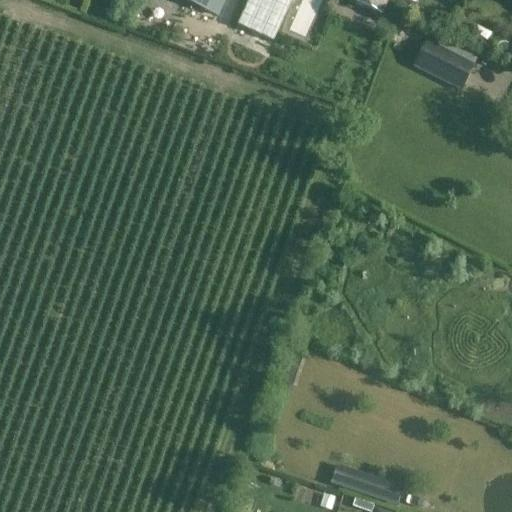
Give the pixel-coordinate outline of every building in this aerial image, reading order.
[(227,0),(174,0),(218,19),(227,0)] [(247,0),(235,28),(272,44),(291,0),(247,0)] [(387,0),(338,0),(379,18),(387,0)] [(511,6),(505,1),(494,13),(511,28),(511,6)] [(426,43),(413,68),(461,92),(474,67),(472,66),(426,43)]
